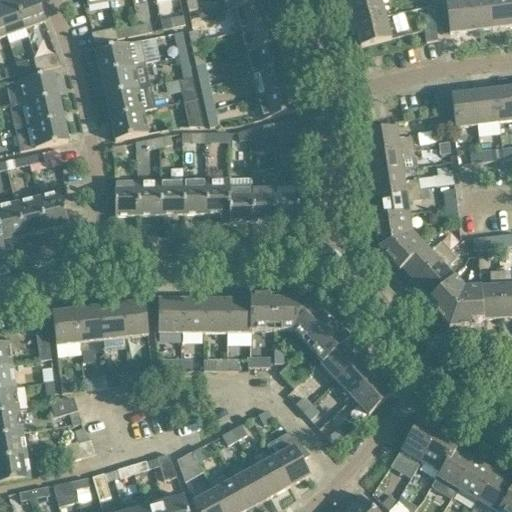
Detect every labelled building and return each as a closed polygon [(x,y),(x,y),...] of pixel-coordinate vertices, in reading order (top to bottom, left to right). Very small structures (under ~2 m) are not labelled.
[(2,0),(4,5),(0,6),(0,20),(6,39),(25,32),(13,0),(2,0)] [(13,0),(25,32),(45,25),(35,0),(13,0)] [(195,0),(187,2),(189,14),(197,12),(195,0)] [(220,0),(225,15),(233,13),(232,13),(266,4),(265,0),(220,0)] [(369,0),(343,7),(350,30),(385,20),(379,0),(369,0)] [(488,0),(481,0),(467,2),(471,34),(492,31),(488,0)] [(511,13),(510,0),(488,0),(492,31),(511,28),(511,13)] [(471,34),(467,2),(445,4),(449,36),(471,34)] [(232,13),(233,13),(239,35),(272,26),(266,4),(232,13)] [(422,19),(424,34),(436,32),(433,17),(422,19)] [(169,20),(172,30),(185,27),(183,18),(169,20)] [(385,20),(350,30),(355,51),(391,42),(385,20)] [(149,25),(138,27),(140,38),(151,35),(149,25)] [(239,35),(245,57),(278,48),(272,26),(239,35)] [(140,38),(138,27),(126,30),(128,40),(140,38)] [(114,31),(111,31),(91,36),(94,47),(116,42),(114,31)] [(436,32),(424,34),(426,45),(437,44),(436,32)] [(189,35),(192,47),(200,45),(197,33),(189,35)] [(174,36),(179,59),(187,57),(182,34),(174,36)] [(97,64),(100,77),(144,67),(144,66),(146,66),(141,44),(104,52),(84,56),(87,67),(97,64)] [(200,45),(192,47),(194,59),(203,57),(200,45)] [(245,57),(251,79),(284,70),(278,48),(245,57)] [(33,62),(35,74),(61,69),(56,57),(33,62)] [(179,59),(184,81),(184,82),(192,80),(190,72),(187,57),(179,59)] [(15,66),(17,71),(18,78),(29,76),(26,63),(15,66)] [(100,77),(105,98),(149,89),(144,67),(100,77)] [(251,79),(257,101),(290,92),(284,70),(251,79)] [(18,78),(17,71),(4,74),(5,81),(18,78)] [(20,84),(25,106),(58,99),(53,77),(20,84)] [(199,79),(201,92),(210,90),(207,77),(199,79)] [(179,82),(184,105),(189,104),(197,103),(192,80),(184,82),(184,81),(179,82)] [(110,120),(110,122),(142,114),(154,111),(149,89),(105,98),(107,110),(103,110),(106,121),(110,120)] [(201,92),(204,103),(213,101),(210,90),(201,92)] [(511,90),(494,93),(498,124),(511,122),(511,90)] [(290,92),(257,101),(263,123),(296,114),(290,92)] [(494,93),(473,95),(477,127),(498,124),(494,93)] [(477,127),(473,95),(451,98),(455,130),(477,127)] [(9,109),(15,132),(63,121),(58,99),(25,106),(9,109)] [(189,104),(184,105),(189,130),(204,131),(197,103),(189,104)] [(142,114),(110,122),(115,144),(147,137),(142,114)] [(219,128),(216,116),(207,118),(209,130),(219,128)] [(63,121),(15,132),(19,154),(35,151),(35,152),(68,144),(63,121)] [(249,132),(252,141),(253,141),(256,140),(259,139),(261,139),(272,136),(272,126),(249,132)] [(296,126),(272,126),(272,136),(272,138),(296,138),(296,126)] [(364,135),(367,157),(413,150),(412,140),(398,142),(396,130),(364,135)] [(239,144),(251,141),(252,141),(249,132),(237,135),(239,144)] [(205,145),(205,135),(191,136),(191,145),(192,145),(205,145)] [(218,135),(205,135),(205,145),(218,145),(218,135)] [(170,138),(158,141),(160,150),(172,147),(170,138)] [(253,141),(252,141),(252,154),(261,154),(261,139),(259,139),(256,140),(253,141)] [(160,150),(158,141),(145,144),(148,153),(160,150)] [(450,156),(449,145),(439,146),(440,157),(450,156)] [(126,157),(124,149),(111,152),(113,160),(126,157)] [(367,157),(370,178),(402,174),(400,162),(415,160),(413,150),(367,157)] [(511,162),(511,150),(501,152),(503,163),(511,162)] [(491,153),(480,154),(481,166),(492,165),(491,153)] [(481,166),(480,154),(469,156),(471,167),(481,166)] [(39,156),(26,159),(28,167),(41,164),(39,156)] [(28,167),(26,159),(14,162),(15,170),(28,167)] [(283,178),(275,178),(276,224),(299,224),(297,171),(289,171),(283,178)] [(370,178),(373,200),(418,193),(417,183),(403,185),(402,174),(370,178)] [(264,190),(252,190),(253,225),(276,224),(275,178),(264,178),(263,179),(264,190)] [(206,183),(207,217),(219,217),(219,226),(230,226),(229,191),(230,191),(229,182),(206,183)] [(252,182),(229,182),(230,191),(229,191),(230,226),(253,225),(252,190),(252,182)] [(162,218),(184,218),(183,183),(161,184),(162,218)] [(184,218),(207,217),(206,183),(183,183),(184,218)] [(115,219),(138,219),(137,184),(114,185),(115,219)] [(138,219),(162,218),(161,184),(137,184),(138,219)] [(373,200),(376,221),(408,217),(406,204),(420,202),(418,193),(373,200)] [(458,225),(454,193),(443,194),(447,226),(458,225)] [(60,195),(36,201),(45,234),(68,228),(60,195)] [(36,201),(15,206),(23,239),(45,234),(36,201)] [(0,209),(0,243),(3,255),(14,252),(11,242),(23,239),(15,206),(0,209)] [(399,273),(401,271),(424,249),(410,234),(408,217),(376,221),(373,221),(378,251),(399,273)] [(511,237),(472,242),(474,254),(487,252),(497,251),(511,249),(511,237)] [(401,271),(415,285),(448,253),(440,245),(430,255),(424,249),(401,271)] [(497,251),(487,252),(488,260),(497,258),(497,251)] [(415,285),(430,301),(452,280),(444,271),(455,261),(448,253),(415,285)] [(510,274),(500,275),(503,321),(511,320),(511,287),(511,288),(510,274)] [(491,289),(481,290),(483,322),(503,321),(500,275),(490,275),(491,289)] [(452,280),(430,301),(425,306),(449,330),(483,328),(483,322),(481,290),(463,291),(452,280)] [(294,335),(322,366),(349,342),(309,299),(250,298),(250,303),(250,335),(294,335)] [(158,335),(181,335),(181,303),(158,303),(158,335)] [(181,335),(204,335),(204,303),(181,303),(181,335)] [(204,335),(227,335),(227,303),(204,303),(204,335)] [(250,335),(250,303),(227,303),(227,335),(250,335)] [(144,305),(121,308),(125,341),(148,338),(144,305)] [(121,308),(98,310),(102,343),(125,341),(121,308)] [(75,313),(79,346),(80,353),(88,352),(88,345),(102,343),(98,310),(75,313)] [(56,349),(79,346),(75,313),(52,316),(56,349)] [(34,328),(40,363),(51,361),(47,326),(34,328)] [(321,368),(336,384),(361,361),(364,358),(349,342),(322,366),(321,368)] [(0,369),(12,368),(8,345),(0,346),(0,369)] [(274,366),(283,367),(283,354),(274,354),(274,366)] [(336,384),(352,401),(377,378),(361,361),(336,384)] [(158,374),(181,374),(181,363),(157,363),(158,374)] [(181,363),(181,374),(192,374),(192,363),(181,363)] [(227,375),(227,363),(203,363),(203,375),(216,374),(227,375)] [(238,363),(227,363),(227,375),(238,375),(238,363)] [(0,393),(15,391),(12,368),(0,369),(0,393)] [(286,369),(279,376),(284,382),(291,375),(286,369)] [(291,375),(284,382),(289,387),(296,380),(291,375)] [(140,376),(129,377),(130,389),(141,387),(140,376)] [(130,389),(129,377),(118,378),(119,390),(130,389)] [(377,378),(352,401),(368,418),(392,395),(377,378)] [(95,381),(83,382),(85,394),(96,392),(107,391),(107,390),(106,380),(95,381)] [(296,380),(289,387),(294,392),(301,385),(296,380)] [(71,384),(60,385),(61,396),(73,395),(71,384)] [(55,385),(46,386),(48,398),(56,397),(55,385)] [(0,393),(0,416),(19,413),(15,391),(0,393)] [(295,408),(303,415),(311,408),(304,400),(295,408)] [(55,421),(69,416),(77,414),(73,401),(56,403),(50,404),(55,421)] [(311,408),(303,415),(310,423),(318,415),(311,408)] [(0,416),(0,439),(22,435),(19,413),(0,416)] [(268,413),(258,419),(264,429),(273,423),(268,413)] [(77,414),(69,416),(73,429),(81,427),(77,414)] [(420,464),(421,465),(438,436),(418,424),(394,463),(414,475),(420,464)] [(241,428),(231,433),(237,443),(246,438),(241,428)] [(75,434),(79,446),(86,444),(83,431),(75,434)] [(237,443),(231,433),(222,438),(227,449),(237,443)] [(335,434),(327,441),(334,450),(343,442),(335,434)] [(0,439),(0,462),(26,458),(22,435),(0,439)] [(437,480),(438,481),(456,453),(459,449),(438,436),(421,465),(439,476),(437,480)] [(86,444),(79,446),(80,451),(84,460),(96,457),(96,455),(92,442),(86,444)] [(293,449),(273,461),(289,490),(310,479),(293,449)] [(201,450),(192,455),(197,465),(206,460),(201,450)] [(452,501),(457,493),(475,464),(456,453),(438,481),(437,480),(431,489),(452,501)] [(197,465),(192,455),(182,461),(188,471),(197,465)] [(168,457),(157,461),(165,484),(177,480),(168,457)] [(26,458),(0,462),(0,486),(30,481),(26,458)] [(273,461),(253,472),(269,501),(289,490),(273,461)] [(145,464),(132,468),(135,477),(148,473),(145,464)] [(457,493),(477,505),(494,476),(475,464),(457,493)] [(135,477),(132,468),(117,473),(120,481),(135,477)] [(253,472),(233,483),(248,511),(269,501),(253,472)] [(477,505),(488,511),(499,511),(511,490),(511,486),(494,476),(477,505)] [(104,477),(92,480),(98,500),(109,496),(104,477)] [(87,481),(73,484),(74,493),(89,490),(87,481)] [(248,511),(233,483),(213,494),(222,511),(248,511)] [(73,484),(52,489),(58,510),(78,505),(74,493),(73,484)] [(47,490),(32,493),(34,502),(49,499),(47,490)] [(511,511),(511,490),(499,511),(511,511)] [(34,502),(32,493),(19,496),(21,505),(34,502)] [(222,511),(213,494),(192,505),(196,511),(222,511)] [(354,506),(349,511),(372,511),(354,496),(349,501),(354,506)] [(381,507),(386,511),(391,511),(397,506),(389,498),(381,507)] [(186,511),(183,499),(164,504),(165,511),(186,511)]
